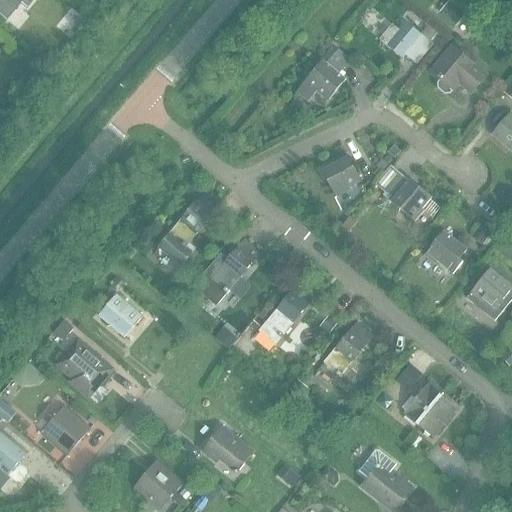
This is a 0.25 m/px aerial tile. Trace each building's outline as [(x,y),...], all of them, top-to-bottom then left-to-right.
[(451,0),(450,0),(440,12),(456,26),(467,14),(451,0)] [(417,65),(433,45),(401,18),(393,26),(392,25),(380,40),(402,59),(405,55),(417,65)] [(458,83),(471,93),(486,75),(452,47),(431,72),(441,80),(438,84),(439,88),(445,93),(449,93),(452,89),(453,90),(458,83)] [(345,80),(339,74),(351,60),(338,50),(326,64),(323,61),(296,93),(307,102),(316,92),(327,101),(345,80)] [(492,136),(511,152),(511,113),(492,136)] [(322,170),(337,197),(349,191),(348,188),(361,181),(347,157),(322,170)] [(410,180),(408,181),(391,167),(376,185),(393,199),(391,202),(414,222),(424,211),(421,209),(431,198),(410,180)] [(159,247),(181,265),(193,251),(187,245),(218,207),(203,194),(170,234),(159,247)] [(437,262),(449,272),(466,250),(444,232),(424,256),(435,265),(437,262)] [(240,278),(239,278),(260,252),(245,240),(219,270),(213,265),(194,288),(216,306),(237,280),(238,281),(240,278)] [(466,299),(494,322),(511,300),(511,286),(490,269),(466,299)] [(259,332),(275,345),(314,297),(299,284),(259,332)] [(99,316),(125,338),(143,317),(117,295),(99,316)] [(73,329),(65,321),(54,333),(63,340),(73,329)] [(324,363),(339,376),(373,336),(357,323),(324,363)] [(70,382),(89,397),(112,370),(78,341),(57,365),(73,379),(70,382)] [(402,375),(390,389),(403,400),(415,385),(402,375)] [(403,414),(433,438),(457,409),(441,396),(443,393),(430,382),(403,414)] [(0,413),(8,420),(14,413),(0,401),(0,413)] [(43,433),(68,455),(90,430),(64,408),(43,433)] [(0,469),(16,483),(20,482),(28,473),(27,470),(19,463),(26,455),(0,432),(0,469)] [(236,473),(254,452),(229,432),(223,440),(216,434),(202,452),(217,463),(219,460),(236,473)] [(398,476),(396,479),(389,474),(397,464),(379,450),(376,451),(359,472),(368,480),(361,488),(386,508),(392,500),(399,505),(413,488),(398,476)] [(135,488),(161,509),(182,483),(157,462),(135,488)] [(278,476),(293,488),(301,477),(286,465),(278,476)] [(328,466),(320,476),(334,487),(339,481),(339,474),(328,466)]
